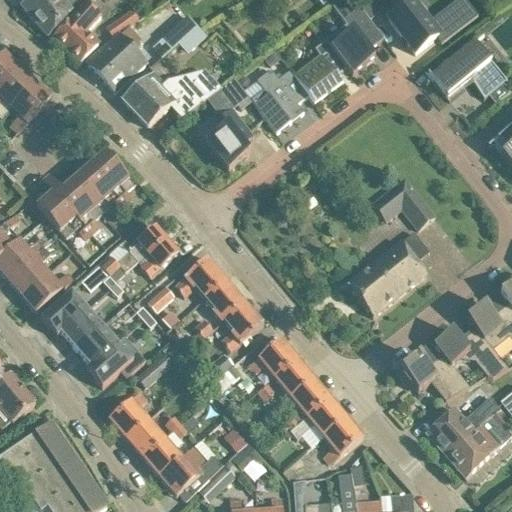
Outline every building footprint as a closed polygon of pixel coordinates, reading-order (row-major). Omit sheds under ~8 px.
[(32,0),(21,9),(47,40),(72,19),(74,17),(74,16),(77,7),(83,2),(81,0),(32,0)] [(346,71),(352,80),(374,63),(368,54),(384,42),(371,25),(369,23),(355,4),(351,0),(345,0),(332,10),(346,28),(325,44),(346,71)] [(375,0),(359,0),(355,4),(369,23),(384,11),(375,0)] [(411,5),(388,23),(415,57),(437,41),(441,47),(466,28),(451,8),(428,26),(411,5)] [(53,40),(81,66),(97,49),(96,48),(98,46),(86,34),(100,19),(87,6),(71,23),(71,22),(53,40)] [(108,29),(118,39),(128,31),(137,23),(130,13),(108,29)] [(190,19),(172,36),(180,45),(198,28),(190,19)] [(180,45),(178,47),(188,58),(208,39),(198,28),(180,45)] [(118,39),(86,67),(114,97),(146,67),(137,56),(140,43),(128,31),(118,39)] [(346,71),(325,44),(315,52),(319,59),(292,80),(308,100),(314,108),(343,87),(337,79),(346,71)] [(427,81),(447,102),(471,82),(484,102),(488,99),(495,108),(510,96),(503,87),(506,85),(474,45),(427,81)] [(0,91),(19,71),(4,56),(0,59),(0,91)] [(273,56),(265,63),(270,69),(278,63),(273,56)] [(0,105),(2,103),(11,112),(35,87),(19,71),(0,91),(0,105)] [(153,74),(122,104),(147,131),(171,110),(182,122),(222,93),(205,73),(168,83),(165,85),(153,74)] [(264,94),(251,104),(276,137),(303,117),(297,108),(308,100),(292,80),(289,75),(278,83),(271,74),(256,84),(264,94)] [(234,83),(223,91),(237,109),(241,114),(252,105),(234,83)] [(35,87),(11,112),(20,120),(11,129),(18,136),(51,102),(35,87)] [(223,125),(203,140),(228,174),(249,158),(243,149),(254,141),(233,113),(220,122),(223,125)] [(511,129),(497,143),(507,154),(501,160),(511,171),(511,129)] [(74,166),(79,172),(97,158),(91,151),(74,166)] [(106,156),(88,171),(124,210),(132,202),(127,196),(135,189),(106,156)] [(88,171),(65,191),(95,225),(110,211),(116,218),(124,210),(88,171)] [(373,208),(387,224),(388,226),(403,214),(420,235),(438,220),(407,181),(373,208)] [(95,225),(65,191),(57,198),(54,194),(36,210),(66,243),(76,234),(84,245),(100,231),(95,225)] [(0,259),(18,243),(10,233),(20,224),(15,219),(0,231),(0,259)] [(109,259),(99,268),(106,276),(115,286),(138,266),(140,268),(166,245),(155,232),(138,247),(116,266),(109,259)] [(0,259),(0,275),(7,284),(44,252),(37,245),(27,253),(18,243),(0,259)] [(166,245),(140,268),(143,272),(142,273),(149,281),(160,272),(177,258),(166,245)] [(347,289),(373,321),(426,278),(401,247),(347,289)] [(44,252),(7,284),(22,300),(48,277),(40,268),(50,259),(44,252)] [(195,291),(205,303),(226,284),(207,262),(183,283),(184,283),(175,291),(184,301),(195,291)] [(108,280),(99,270),(90,278),(99,288),(108,280)] [(48,277),(22,300),(36,317),(72,285),(66,278),(56,287),(48,277)] [(113,290),(106,283),(99,289),(107,296),(113,290)] [(212,316),(221,326),(245,306),(226,284),(205,303),(214,314),(212,316)] [(511,287),(500,297),(506,305),(509,308),(510,308),(511,310),(511,287)] [(120,298),(113,290),(107,296),(114,304),(120,298)] [(149,307),(157,317),(175,302),(167,292),(149,307)] [(72,295),(41,322),(50,333),(57,341),(60,337),(87,313),(72,295)] [(245,306),(221,326),(221,327),(224,325),(233,336),(221,345),(230,356),(239,348),(240,349),(264,328),(245,306)] [(485,308),(467,323),(473,331),(476,334),(493,354),(508,341),(511,345),(511,310),(510,308),(509,308),(494,320),(491,316),(485,308)] [(149,319),(142,311),(136,317),(143,325),(149,319)] [(87,313),(60,337),(75,354),(102,330),(87,313)] [(156,327),(149,319),(143,325),(150,333),(156,327)] [(197,333),(206,343),(215,336),(206,325),(197,333)] [(117,347),(102,330),(75,354),(89,370),(90,371),(117,347)] [(452,335),(434,349),(440,357),(443,360),(452,370),(460,364),(474,365),(486,381),(492,382),(508,372),(493,354),(476,334),(469,339),(461,346),(458,343),(452,335)] [(265,371),(274,382),(297,363),(281,344),(249,370),(255,378),(265,371)] [(133,365),(117,347),(90,371),(89,370),(86,374),(93,382),(102,392),(133,365)] [(138,382),(147,393),(174,369),(165,358),(138,382)] [(202,381),(211,390),(220,382),(231,393),(244,380),(224,360),(202,381)] [(419,361),(401,375),(418,397),(431,387),(445,406),(468,391),(452,370),(443,360),(441,361),(428,372),(425,369),(419,361)] [(274,382),(291,402),(314,383),(297,363),(274,382)] [(0,433),(2,436),(36,408),(10,377),(0,385),(0,433)] [(253,391),(246,382),(240,387),(247,395),(253,391)] [(285,430),(290,436),(330,403),(314,383),(291,402),(302,416),(285,430)] [(257,396),(264,404),(274,396),(267,388),(257,396)] [(109,424),(125,443),(148,423),(138,412),(147,404),(140,396),(109,424)] [(511,396),(500,406),(511,421),(511,396)] [(426,438),(447,461),(460,448),(463,451),(476,439),(473,436),(480,430),(481,430),(499,414),(500,413),(490,402),(464,425),(454,413),(439,426),(437,425),(428,433),(430,435),(426,438)] [(315,432),(323,441),(346,422),(330,403),(290,436),(298,446),(315,432)] [(167,429),(175,437),(184,430),(194,421),(186,412),(177,421),(176,420),(167,429)] [(460,448),(447,461),(465,482),(511,440),(503,430),(509,425),(499,414),(481,430),(473,436),(476,439),(463,451),(460,448)] [(346,422),(323,441),(333,453),(324,461),(330,469),(363,442),(346,422)] [(125,443),(143,463),(167,445),(148,423),(125,443)] [(0,484),(12,476),(36,511),(105,511),(107,511),(51,430),(0,463),(0,484)] [(159,481),(181,462),(181,461),(176,455),(184,448),(181,444),(190,437),(184,430),(175,438),(167,445),(143,463),(159,481)] [(233,434),(224,441),(236,456),(245,448),(233,434)] [(181,461),(181,462),(159,481),(176,501),(179,498),(186,506),(206,486),(222,470),(213,460),(207,465),(194,450),(181,461)] [(236,463),(246,474),(259,463),(249,451),(236,463)] [(226,470),(225,471),(208,488),(220,500),(238,482),(226,470)] [(351,479),(352,486),(353,491),(353,493),(354,493),(366,491),(362,472),(350,474),(351,479)] [(351,479),(338,480),(340,495),(353,493),(353,491),(352,486),(351,479)] [(381,507),(381,511),(413,511),(412,499),(381,501),(381,507)] [(271,511),(282,511),(282,502),(271,503),(271,511)]
